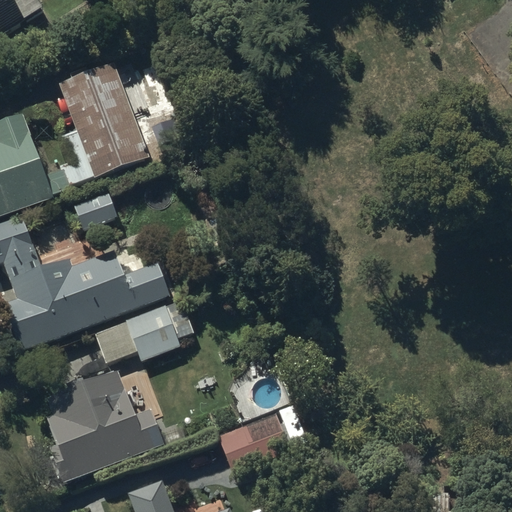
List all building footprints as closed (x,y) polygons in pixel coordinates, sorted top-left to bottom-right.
[(20,0),(0,0),(0,47),(29,29),(13,4),(20,0)] [(152,165),(116,70),(63,91),(99,185),(152,165)] [(0,223),(54,205),(23,121),(0,129),(0,144),(3,152),(0,152),(0,223)] [(76,207),(85,231),(118,218),(109,194),(76,207)] [(17,234),(13,226),(0,231),(0,274),(7,272),(21,309),(8,314),(25,358),(171,302),(158,270),(126,283),(117,259),(76,275),(73,267),(44,278),(26,231),(17,234)] [(167,311),(128,326),(143,367),(183,353),(167,311)] [(134,425),(118,381),(51,406),(58,426),(52,428),(63,456),(53,460),(64,489),(165,452),(152,418),(134,425)] [(273,416),(219,438),(233,472),(287,451),(273,416)] [(172,511),(164,488),(131,500),(135,511),(172,511)]
